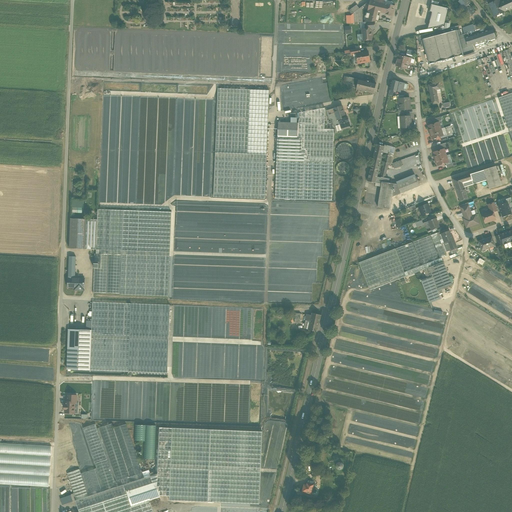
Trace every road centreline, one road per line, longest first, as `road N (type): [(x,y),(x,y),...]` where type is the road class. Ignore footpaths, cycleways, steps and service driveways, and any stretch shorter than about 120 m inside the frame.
road 1 (unclassified): [(52,511),(72,0)]
road 2 (primary): [(281,511),(386,74)]
road 3 (residential): [(386,74),(415,80),(427,169),(463,234),(511,222)]
road 4 (unknown): [(439,361),(463,234)]
